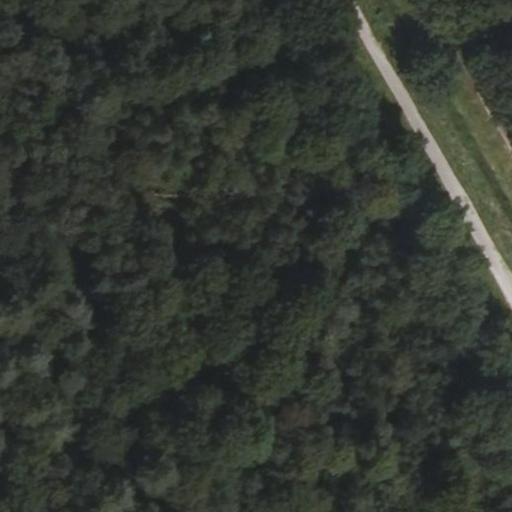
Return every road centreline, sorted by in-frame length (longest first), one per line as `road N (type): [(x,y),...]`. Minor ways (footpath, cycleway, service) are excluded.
road 1 (track): [(511,286),(349,0)]
road 2 (track): [(511,164),(420,0)]
